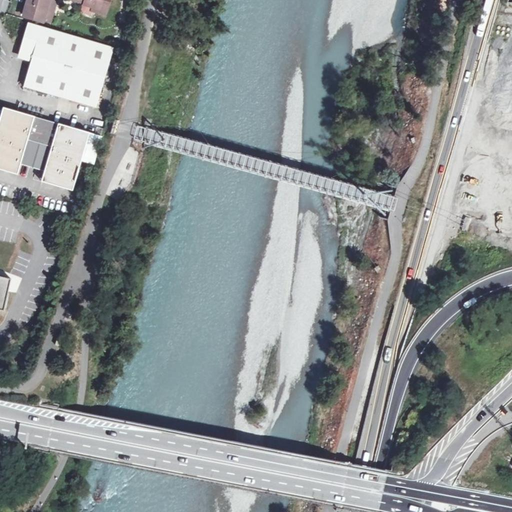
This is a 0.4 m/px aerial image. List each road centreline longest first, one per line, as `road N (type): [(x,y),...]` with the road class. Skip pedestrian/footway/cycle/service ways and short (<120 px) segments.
road 1 (motorway): [(492,0),(388,350),(353,511)]
road 2 (secondary): [(0,430),(421,511)]
road 3 (secondary): [(419,490),(0,411)]
road 4 (motorway): [(511,280),(467,298),(412,355),(367,511)]
road 5 (motorway): [(511,387),(419,490)]
